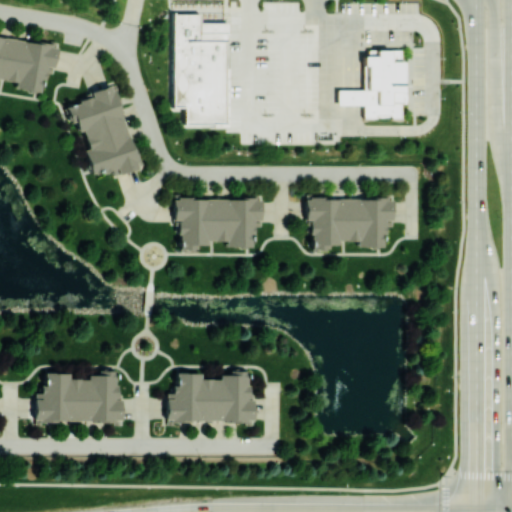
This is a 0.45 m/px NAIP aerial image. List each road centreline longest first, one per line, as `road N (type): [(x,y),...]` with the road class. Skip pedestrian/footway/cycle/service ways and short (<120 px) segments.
road 1 (secondary): [(477,0),(477,506)]
road 2 (secondary): [(135,511),(477,506)]
road 3 (secondary): [(511,175),(498,134),(491,0)]
